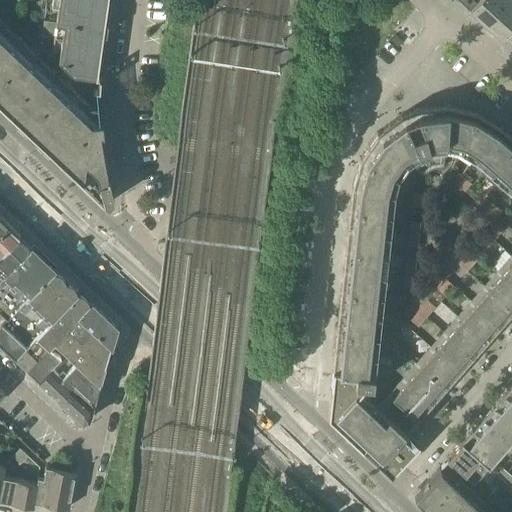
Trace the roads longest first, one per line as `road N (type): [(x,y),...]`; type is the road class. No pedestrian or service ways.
road 1 (residential): [(310,366),(334,152),(444,22)]
road 2 (secondary): [(295,440),(282,416),(142,279),(85,241)]
road 3 (secondary): [(85,241),(141,310),(252,414),(295,440)]
road 4 (residential): [(370,511),(511,353)]
road 5 (residential): [(134,208),(123,126),(138,0)]
road 6 (residential): [(94,453),(0,370)]
